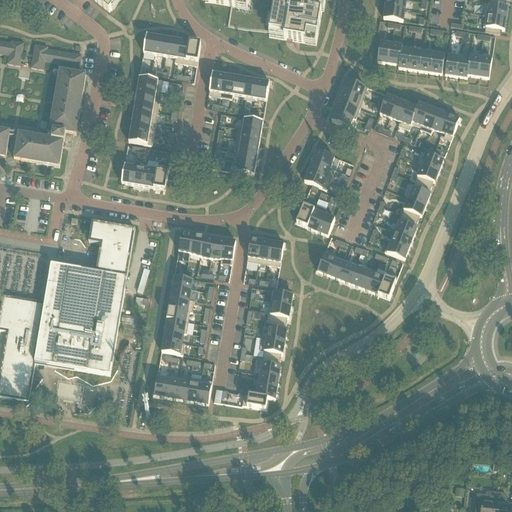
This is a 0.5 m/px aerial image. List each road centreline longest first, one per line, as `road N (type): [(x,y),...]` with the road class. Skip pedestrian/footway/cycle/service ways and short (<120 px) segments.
road 1 (residential): [(67,198),(176,218),(239,215),(311,122),(324,89)]
road 2 (residential): [(67,198),(91,122),(103,38),(54,0)]
road 3 (secondary): [(322,445),(138,481)]
road 4 (secondary): [(476,358),(355,436),(322,445)]
road 5 (residential): [(324,89),(213,43),(178,0)]
road 6 (secondary): [(138,481),(286,474)]
road 7 (secondary): [(310,471),(359,454),(433,409)]
road 8 (secondary): [(0,491),(138,481)]
